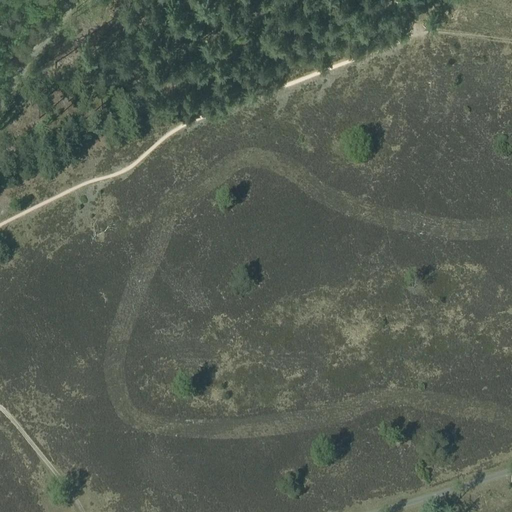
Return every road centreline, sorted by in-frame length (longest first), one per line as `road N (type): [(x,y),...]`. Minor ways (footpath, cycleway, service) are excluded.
road 1 (track): [(511,471),(381,511)]
road 2 (track): [(0,102),(74,0)]
